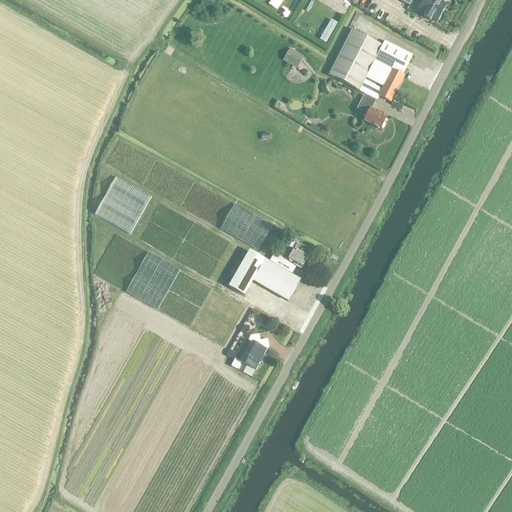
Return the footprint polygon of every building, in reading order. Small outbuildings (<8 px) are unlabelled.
[(424,0),(417,11),(437,23),(447,6),(437,0),(424,0)] [(327,43),(336,21),(330,19),(321,40),(327,43)] [(382,45),(353,30),(330,76),(377,100),(379,96),(390,103),(404,76),(403,75),(412,56),(384,42),(382,45)] [(304,57),(290,49),(283,61),(296,69),(304,57)] [(356,109),(367,114),(364,121),(380,130),(387,117),(384,115),(384,114),(375,109),(375,111),(372,109),(376,101),(364,95),(356,109)] [(307,119),(304,124),(317,133),(320,129),(312,124),(313,122),(307,119)] [(221,227),(234,201),(196,182),(183,207),(221,227)] [(139,240),(176,259),(196,221),(160,201),(139,240)] [(125,291),(147,250),(114,233),(93,274),(125,291)] [(286,260),(286,261),(296,267),(301,269),(305,262),(306,263),(308,258),(307,257),(311,251),(297,243),(297,244),(293,242),(289,248),(292,249),(286,260)] [(248,253),(229,287),(244,296),(253,281),(288,301),(300,280),(291,275),(295,269),(296,267),(286,261),(286,260),(274,254),(269,262),(265,260),(264,262),(248,253)] [(244,324),(241,329),(247,332),(250,327),(244,324)] [(244,365),(255,371),(266,350),(255,344),(250,343),(239,362),(244,365)] [(226,356),(235,360),(237,355),(229,351),(226,356)]
